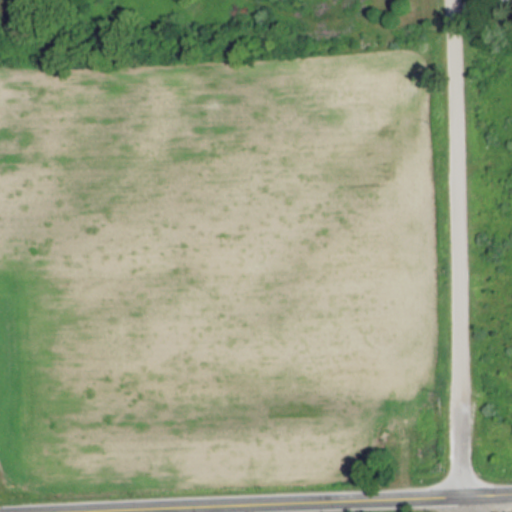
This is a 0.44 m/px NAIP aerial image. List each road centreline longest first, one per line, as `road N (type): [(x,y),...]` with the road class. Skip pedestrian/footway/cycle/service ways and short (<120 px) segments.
road 1 (tertiary): [(46,511),(511,491)]
road 2 (residential): [(449,0),(461,399)]
